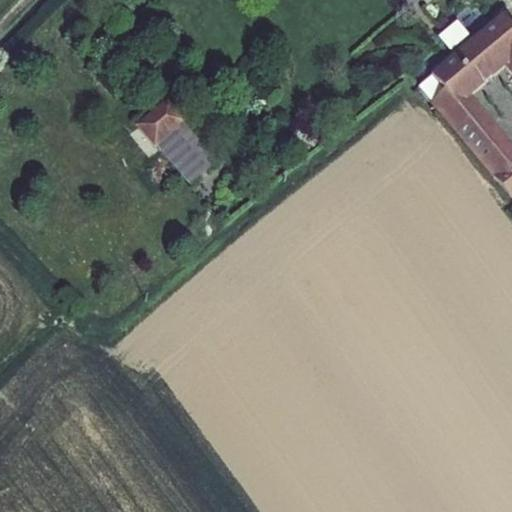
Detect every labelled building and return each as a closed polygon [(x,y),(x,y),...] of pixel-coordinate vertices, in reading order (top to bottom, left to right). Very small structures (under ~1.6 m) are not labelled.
[(511,22),(504,13),(449,60),(472,89),(511,53),(511,22)] [(447,48),(465,37),(458,26),(440,37),(447,48)] [(430,76),(443,92),(511,188),(511,145),(471,96),(506,67),(511,74),(511,53),(472,89),(449,60),(430,76)] [(420,84),(417,87),(511,201),(511,199),(511,188),(443,92),(433,100),(420,84)] [(156,146),(190,184),(216,161),(183,124),(186,121),(165,98),(135,125),(154,148),(156,146)] [(287,137),(304,154),(318,139),(301,122),(287,137)]
